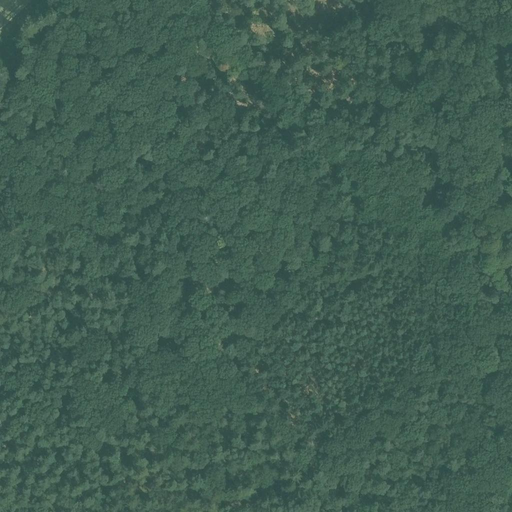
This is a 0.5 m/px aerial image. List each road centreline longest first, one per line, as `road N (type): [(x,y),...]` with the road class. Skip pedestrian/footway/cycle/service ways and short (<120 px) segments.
road 1 (track): [(311,123),(430,244),(511,346)]
road 2 (track): [(180,0),(311,123)]
road 3 (track): [(73,511),(0,405)]
road 4 (track): [(0,107),(66,0)]
